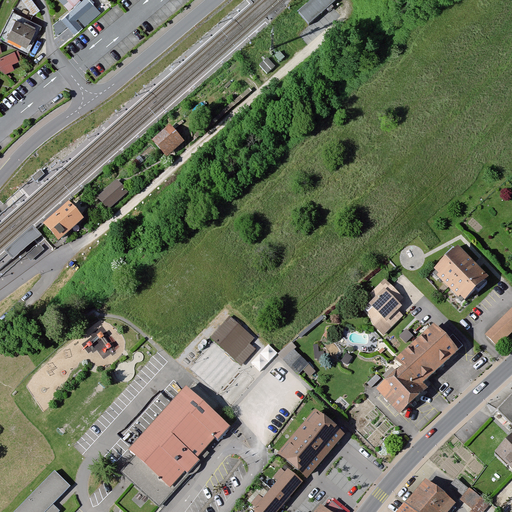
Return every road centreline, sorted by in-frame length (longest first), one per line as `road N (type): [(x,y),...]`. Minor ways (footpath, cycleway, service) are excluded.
road 1 (track): [(92,234),(349,13)]
road 2 (secondary): [(511,363),(367,511)]
road 3 (residential): [(214,0),(91,99)]
road 4 (residential): [(91,99),(0,178)]
